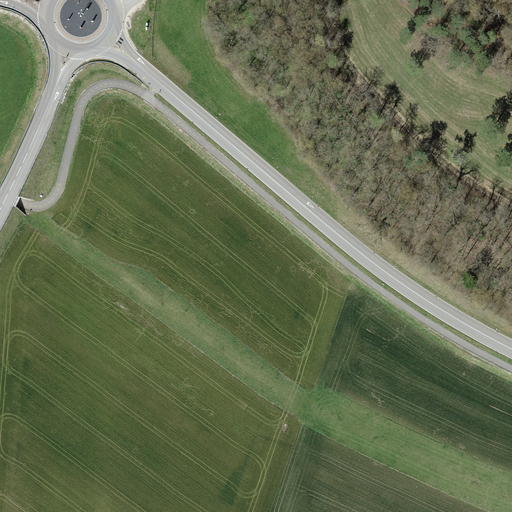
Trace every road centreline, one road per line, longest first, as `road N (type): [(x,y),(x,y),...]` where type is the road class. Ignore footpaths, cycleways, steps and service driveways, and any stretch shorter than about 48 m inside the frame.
road 1 (secondary): [(511,350),(344,240),(108,38)]
road 2 (track): [(322,0),(353,70),(438,157),(511,208)]
road 3 (secondary): [(0,208),(67,49)]
